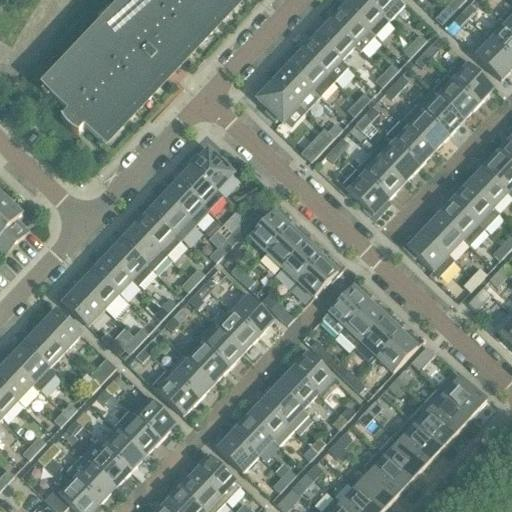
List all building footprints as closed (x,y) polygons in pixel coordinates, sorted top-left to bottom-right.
[(61,121),(60,122),(61,124),(63,127),(64,129),(66,131),(68,133),(70,135),(73,136),(75,137),(78,138),(78,137),(84,130),(99,144),(115,128),(119,132),(135,115),(131,111),(145,96),(150,100),(166,83),(164,81),(178,66),(180,67),(196,50),(192,47),(207,31),(211,35),(227,18),(223,14),(236,0),(238,0),(241,3),(243,0),(133,0),(122,12),(124,14),(109,30),(107,28),(91,45),(96,49),(81,64),(77,60),(61,77),(65,81),(50,97),(68,114),(61,122),(61,121)] [(350,5),(344,12),(374,41),(388,26),(360,0),(348,0),(346,2),(350,5)] [(360,0),(388,26),(405,9),(395,0),(360,0)] [(462,0),(456,0),(451,5),(458,12),(466,3),(462,0)] [(458,12),(451,5),(443,14),(450,21),(458,12)] [(469,8),(461,17),(468,23),(476,15),(469,8)] [(511,10),(500,23),(511,34),(511,10)] [(334,15),(326,23),(355,50),(360,56),(374,41),(344,12),(337,18),(334,15)] [(468,23),(461,17),(453,26),(460,32),(468,23)] [(322,35),(315,41),(341,65),(355,50),(326,23),(318,32),(322,35)] [(485,39),(491,45),(511,64),(511,34),(500,23),(485,39)] [(419,39),(411,48),(418,54),(426,45),(419,39)] [(306,45),(298,53),(333,86),(347,72),(341,65),(315,41),(309,48),(306,45)] [(511,72),(511,64),(491,45),(475,61),(500,85),(511,72)] [(418,54),(411,48),(403,57),(410,63),(418,54)] [(431,49),(423,58),(429,64),(438,55),(431,49)] [(293,65),(287,71),(319,101),(333,86),(298,53),(290,61),(293,65)] [(429,64),(423,58),(414,66),(421,73),(429,64)] [(462,63),(447,80),(477,109),(493,93),(462,63)] [(391,68),(383,77),(390,83),(398,75),(391,68)] [(319,101),(287,71),(281,77),(278,74),(270,83),(298,109),(305,116),(319,101)] [(390,83),(383,77),(375,86),(381,92),(390,83)] [(401,80),(393,89),(400,95),(408,87),(401,80)] [(447,80),(432,95),(463,125),(477,109),(447,80)] [(298,109),(270,83),(259,94),(263,97),(257,103),(267,112),(264,116),(275,126),(278,123),(282,127),(298,109)] [(400,95),(393,89),(385,98),(391,104),(400,95)] [(417,111),(423,117),(448,140),(463,125),(432,95),(417,111)] [(363,98),(355,107),(362,113),(370,105),(363,98)] [(362,113),(355,107),(347,116),(353,122),(362,113)] [(372,111),(363,120),(370,126),(378,118),(372,111)] [(423,117),(408,132),(433,156),(448,140),(423,117)] [(370,126),(363,120),(355,129),(362,135),(370,126)] [(408,132),(402,127),(387,143),(393,148),(418,172),(433,156),(408,132)] [(335,128),(327,136),(334,143),(342,134),(335,128)] [(334,143),(327,136),(324,133),(300,158),(310,168),(334,143)] [(511,142),(497,158),(511,171),(511,142)] [(342,143),(334,151),(340,158),(349,149),(342,143)] [(393,148),(378,164),(403,187),(418,172),(393,148)] [(340,158),(334,151),(325,160),(332,167),(340,158)] [(198,157),(188,168),(216,195),(233,178),(229,174),(232,171),(221,160),(217,164),(208,154),(202,160),(198,157)] [(372,158),(357,174),(388,203),(403,187),(378,164),(372,158)] [(511,171),(497,158),(482,173),(507,197),(511,201),(511,171)] [(183,180),(177,186),(202,210),(208,216),(222,201),(216,195),(188,168),(180,177),(183,180)] [(482,173),(468,189),(493,213),(507,197),(482,173)] [(388,203),(357,174),(342,190),(364,211),(362,213),(375,225),(388,212),(384,208),(388,203)] [(177,186),(163,201),(188,225),(202,210),(177,186)] [(468,189),(453,205),(484,234),(498,218),(493,213),(468,189)] [(5,199),(0,204),(0,258),(3,261),(29,235),(17,223),(21,218),(14,212),(14,208),(5,199)] [(163,201),(149,216),(174,240),(188,225),(163,201)] [(453,205),(438,220),(463,244),(469,249),(484,234),(453,205)] [(249,241),(265,257),(289,232),(284,227),(289,223),(277,212),(249,241)] [(254,214),(245,223),(252,229),(260,220),(254,214)] [(140,219),(132,228),(166,260),(180,245),(174,240),(149,216),(143,222),(140,219)] [(438,220),(423,236),(448,260),(463,244),(438,220)] [(252,229),(245,223),(237,231),(244,238),(252,229)] [(127,239),(121,246),(152,275),(166,260),(132,228),(124,236),(127,239)] [(265,257),(281,271),(309,242),(298,232),(294,236),(289,232),(265,257)] [(448,260),(423,236),(419,241),(414,237),(401,250),(414,263),(416,261),(438,282),(454,265),(448,260)] [(511,244),(509,241),(501,250),(507,256),(511,251),(511,244)] [(281,271),(297,286),(321,261),(316,257),(320,252),(309,242),(281,271)] [(225,244),(217,252),(224,259),(232,250),(225,244)] [(112,249),(104,257),(132,284),(138,290),(152,275),(121,246),(115,252),(112,249)] [(507,256),(501,250),(492,259),(499,265),(507,256)] [(224,259),(217,252),(209,261),(215,267),(224,259)] [(99,269),(93,275),(118,299),(132,284),(104,257),(96,266),(99,269)] [(321,261),(297,286),(314,302),(329,286),(331,287),(343,274),(329,261),(325,266),(321,261)] [(511,273),(505,267),(497,276),(504,283),(511,274),(511,273)] [(230,276),(239,285),(245,278),(236,270),(230,276)] [(197,273),(189,282),(196,288),(204,280),(197,273)] [(479,273),(471,281),(478,288),(486,279),(479,273)] [(84,279),(76,287),(104,314),(118,299),(93,275),(87,282),(84,279)] [(504,283),(497,276),(489,285),(496,292),(504,283)] [(245,278),(239,285),(248,293),(254,286),(245,278)] [(211,281),(203,290),(209,296),(218,287),(211,281)] [(478,288),(471,281),(463,290),(469,296),(478,288)] [(196,288),(189,282),(181,291),(188,297),(196,288)] [(338,339),(339,338),(369,307),(364,303),(368,298),(355,285),(342,298),(344,300),(322,323),(338,339)] [(104,314),(76,287),(68,296),(71,299),(63,308),(88,331),(104,314)] [(209,296),(203,290),(194,299),(201,305),(209,296)] [(467,308),(475,316),(491,300),(482,292),(467,308)] [(232,309),(228,314),(257,341),(273,325),(244,297),(240,301),(237,301),(232,307),(232,309)] [(262,306),(270,314),(277,307),(268,299),(262,306)] [(169,303),(161,312),(168,318),(176,309),(169,303)] [(153,304),(145,313),(153,320),(161,312),(153,304)] [(277,307),(270,314),(279,322),(286,316),(277,307)] [(351,348),(355,352),(388,317),(378,307),(373,311),(369,307),(339,338),(346,343),(347,342),(352,347),(351,348)] [(168,318),(161,312),(153,320),(159,327),(168,318)] [(181,312),(173,321),(180,327),(188,319),(181,312)] [(217,326),(213,329),(242,357),(257,341),(228,314),(224,317),(222,318),(217,323),(217,326)] [(44,321),(36,329),(64,356),(81,339),(56,315),(48,324),(44,321)] [(371,367),(376,361),(400,337),(395,332),(399,328),(388,317),(355,352),(371,367)] [(511,319),(509,317),(494,333),(511,350),(511,319)] [(180,327),(173,321),(165,330),(171,336),(180,327)] [(197,344),(198,345),(228,373),(242,357),(213,329),(212,328),(197,344)] [(31,341),(24,349),(49,373),(64,356),(36,329),(28,338),(31,341)] [(141,333),(133,341),(140,348),(148,339),(141,333)] [(400,337),(376,361),(393,377),(421,348),(409,337),(405,341),(400,337)] [(140,348),(133,341),(125,350),(132,356),(140,348)] [(152,344),(143,352),(150,359),(158,350),(152,344)] [(187,354),(183,361),(213,388),(228,373),(198,345),(192,349),(187,354)] [(310,352),(318,360),(325,353),(316,345),(310,352)] [(13,354),(5,363),(33,389),(39,395),(54,378),(49,373),(24,349),(16,357),(13,354)] [(410,368),(419,376),(435,359),(426,351),(410,368)] [(150,359),(143,352),(135,361),(142,368),(150,359)] [(325,353),(318,360),(327,368),(334,361),(325,353)] [(308,358),(292,374),(317,398),(323,404),(339,387),(308,358)] [(169,376),(173,381),(198,404),(213,388),(183,361),(169,376)] [(0,389),(17,406),(33,389),(5,363),(0,367),(0,389)] [(90,380),(93,384),(100,390),(116,373),(106,363),(90,380)] [(292,374),(277,390),(302,414),(317,398),(292,374)] [(341,381),(350,390),(356,383),(348,374),(341,381)] [(169,376),(167,375),(151,392),(182,421),(198,404),(173,381),(169,376)] [(404,375),(396,383),(403,390),(411,381),(404,375)] [(453,376),(437,393),(470,424),(486,408),(453,376)] [(356,383),(350,390),(359,398),(365,391),(356,383)] [(403,390),(396,383),(387,392),(395,399),(403,390)] [(100,390),(93,384),(85,392),(91,399),(100,390)] [(113,384),(105,393),(111,400),(120,391),(113,384)] [(0,420),(2,423),(17,406),(0,389),(0,420)] [(277,390),(262,406),(294,435),(308,420),(302,414),(277,390)] [(111,400),(105,393),(96,402),(103,408),(111,400)] [(437,393),(422,409),(455,440),(470,424),(437,393)] [(134,410),(130,417),(159,445),(175,428),(146,400),(139,405),(134,410)] [(262,406),(248,421),(273,445),(279,451),(294,435),(262,406)] [(374,406),(366,415),(373,422),(381,413),(374,406)] [(70,408),(62,416),(68,423),(77,414),(70,408)] [(422,409),(407,424),(440,455),(455,440),(422,409)] [(348,411),(340,420),(347,426),(355,417),(348,411)] [(373,422),(366,415),(358,423),(365,430),(373,422)] [(68,423),(62,416),(53,425),(60,432),(68,423)] [(83,416),(75,425),(82,431),(90,422),(83,416)] [(121,424),(114,431),(144,461),(159,445),(130,417),(129,416),(128,416),(127,416),(120,423),(121,424)] [(347,426),(340,420),(332,429),(338,435),(347,426)] [(248,421),(233,437),(258,461),(273,445),(248,421)] [(407,424),(393,440),(425,471),(440,455),(407,424)] [(82,431),(75,425),(67,433),(73,440),(82,431)] [(99,447),(105,453),(130,476),(144,461),(114,431),(99,447)] [(258,461),(233,437),(227,444),(222,440),(213,450),(242,477),(258,461)] [(345,437),(336,446),(343,453),(352,444),(345,437)] [(393,440),(378,456),(411,487),(425,471),(393,440)] [(38,441),(30,450),(37,456),(45,448),(38,441)] [(319,442),(310,451),(317,457),(325,449),(319,442)] [(343,453),(336,446),(328,455),(335,462),(343,453)] [(54,447),(45,456),(52,462),(60,454),(54,447)] [(37,456),(30,450),(22,458),(29,465),(37,456)] [(317,457),(310,451),(302,460),(309,466),(317,457)] [(105,453),(90,468),(115,492),(130,476),(105,453)] [(52,462),(45,456),(37,465),(44,471),(52,462)] [(362,472),(368,478),(369,477),(396,502),(411,487),(378,456),(362,472)] [(200,471),(194,478),(225,507),(241,490),(206,457),(196,467),(200,471)] [(90,468),(75,484),(100,508),(115,492),(90,468)] [(315,469),(306,477),(314,484),(322,476),(315,469)] [(7,474),(0,481),(0,483),(6,489),(14,480),(7,474)] [(289,474),(281,482),(287,489),(296,480),(289,474)] [(314,484),(306,477),(298,486),(305,493),(314,484)] [(368,478),(354,493),(374,511),(386,511),(396,502),(369,477),(368,478)] [(95,511),(100,508),(75,484),(69,478),(44,505),(52,511),(67,511),(69,510),(71,511),(95,511)] [(184,480),(175,489),(198,511),(220,511),(225,507),(194,478),(188,484),(184,480)] [(287,489),(281,482),(272,491),(279,498),(287,489)] [(171,502),(164,509),(167,511),(198,511),(175,489),(167,498),(171,502)] [(374,511),(354,493),(339,509),(342,511),(374,511)] [(291,494),(284,501),(292,508),(298,501),(291,494)] [(287,511),(292,508),(284,501),(276,510),(278,511),(287,511)] [(333,503),(324,511),(342,511),(339,509),(333,503)]
